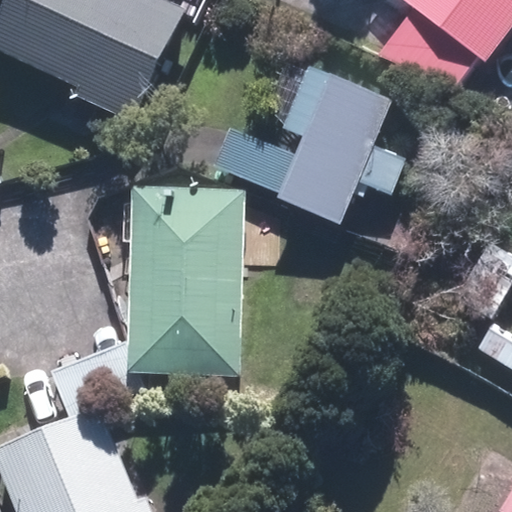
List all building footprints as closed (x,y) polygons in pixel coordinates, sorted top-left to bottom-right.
[(1,0),(0,3),(0,65),(68,95),(63,107),(126,135),(131,123),(177,17),(138,0),(1,0)] [(444,107),(471,73),(476,77),(511,29),(511,0),(396,0),(389,9),(400,18),(374,52),(444,107)] [(372,148),(388,109),(298,72),(272,136),(297,146),(292,158),(225,131),(208,173),(272,199),(269,208),(334,235),(353,190),(386,204),(403,161),(372,148)] [(240,194),(126,193),(124,382),(238,383),(240,194)] [(511,279),(511,262),(481,244),(445,305),(484,328),(511,279)] [(511,344),(489,329),(473,354),(511,379),(511,344)] [(144,511),(140,511),(134,511),(95,417),(0,456),(0,492),(8,511),(144,511)] [(511,511),(511,495),(502,511),(511,511)]
